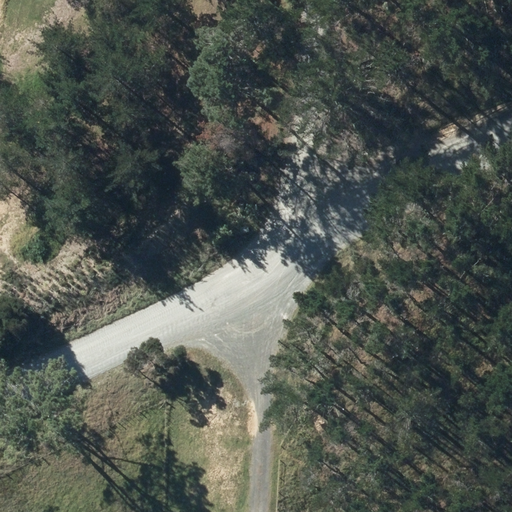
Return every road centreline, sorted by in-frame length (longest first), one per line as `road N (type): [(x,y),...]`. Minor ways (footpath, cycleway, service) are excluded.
road 1 (unclassified): [(511,146),(0,394)]
road 2 (track): [(305,0),(256,272)]
road 3 (track): [(242,511),(256,272)]
